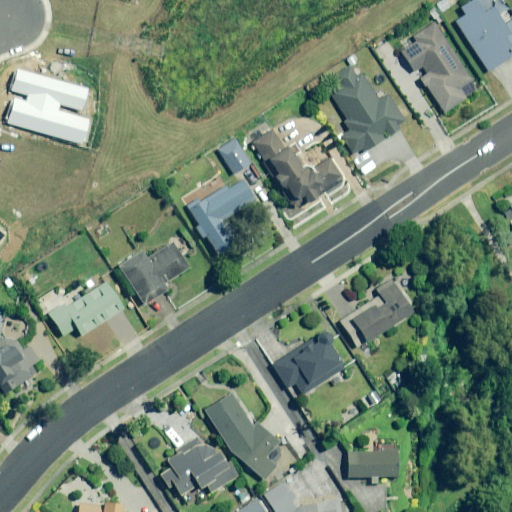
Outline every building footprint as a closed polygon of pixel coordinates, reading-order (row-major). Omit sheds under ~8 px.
[(508,10),(501,0),(482,0),(478,2),(476,0),(474,0),(462,8),(467,15),(457,21),(489,73),(511,58),(511,55),(511,53),(511,52),(511,20),(506,25),(500,15),(508,10)] [(479,90),(435,23),(415,37),(418,41),(401,52),(415,72),(423,66),(428,74),(421,78),(444,113),(479,90)] [(379,101),(356,66),(335,79),(340,87),(330,94),(353,130),(341,138),(355,160),(398,132),(405,122),(388,96),(379,101)] [(18,94),(9,125),(84,145),(91,121),(81,118),(88,90),(17,71),(12,92),(18,94)] [(329,159),(309,171),(298,154),(301,152),(295,142),(287,147),(275,127),(252,142),(281,188),(284,186),(294,201),(302,196),(308,205),(320,198),(317,192),(341,177),(329,159)] [(251,165),(235,139),(218,149),(234,175),(251,165)] [(255,200),(242,179),(207,201),(204,197),(193,204),(190,199),(185,202),(199,225),(196,227),(203,239),(206,237),(218,255),(233,245),(225,233),(229,231),(222,220),(255,200)] [(190,269),(174,242),(148,258),(145,252),(120,268),(144,307),(170,290),(166,284),(190,269)] [(377,290),(381,295),(340,320),(357,348),(414,313),(393,280),(377,290)] [(125,309),(107,282),(72,305),(70,301),(50,314),(65,336),(78,328),(83,336),(125,309)] [(345,368),(322,332),(272,363),(288,388),(296,383),(304,395),(345,368)] [(9,348),(1,353),(0,350),(0,387),(5,395),(48,371),(33,344),(23,349),(18,340),(7,346),(9,348)] [(253,427),(233,394),(206,411),(231,452),(265,481),(276,469),(266,456),(275,446),(260,422),(253,427)] [(174,486),(181,497),(197,487),(199,492),(207,487),(211,494),(235,479),(210,437),(169,462),(172,468),(161,475),(169,489),(174,486)] [(398,477),(398,452),(349,452),(349,477),(371,477),(371,484),(377,484),(377,477),(398,477)] [(275,511),(342,511),(340,499),(300,506),(285,482),(265,494),(275,511)] [(265,511),(257,499),(236,511),(265,511)]
